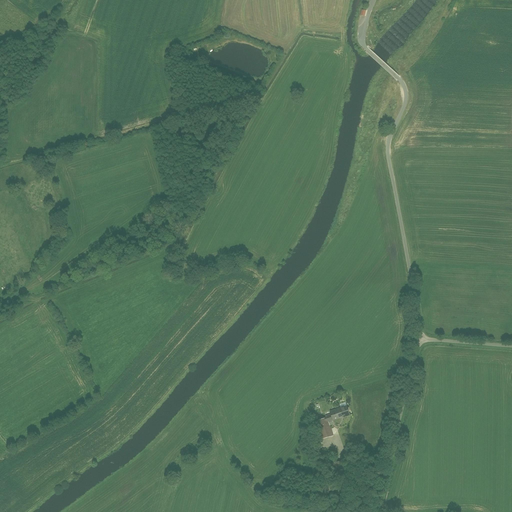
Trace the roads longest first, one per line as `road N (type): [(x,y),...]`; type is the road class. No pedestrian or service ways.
road 1 (residential): [(372,0),(364,45),(404,87),(387,146),(419,339)]
road 2 (residential): [(419,339),(381,511)]
